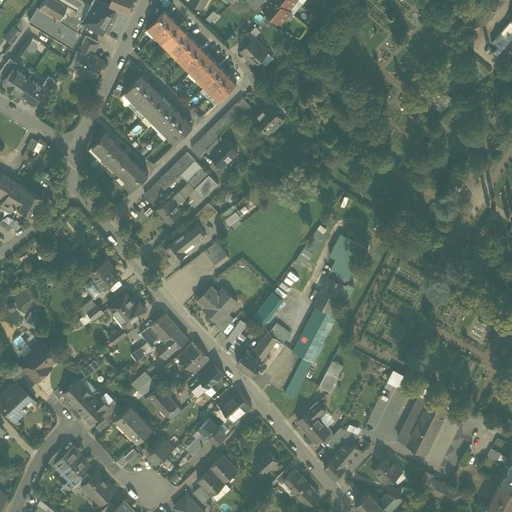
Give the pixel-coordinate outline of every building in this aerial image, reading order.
[(44,0),(38,8),(37,7),(28,22),(71,48),(80,33),(76,30),(82,21),(81,20),(74,16),(73,15),(76,10),(75,10),(80,3),(81,0),(44,0)] [(108,0),(108,3),(101,0),(92,0),(88,8),(84,15),(81,20),(82,21),(101,32),(109,20),(115,7),(129,12),(133,0),(108,0)] [(267,2),(264,0),(253,0),(250,4),(259,12),(264,6),(267,2)] [(282,21),(290,11),(277,0),(268,0),(267,2),(264,6),(266,7),(265,9),(276,19),(277,17),(282,21)] [(277,0),(290,11),(291,11),(288,9),(295,0),(277,0)] [(74,16),(81,20),(84,15),(76,10),(73,15),(74,16)] [(150,25),(157,33),(172,18),(165,10),(150,25)] [(492,51),(497,56),(511,38),(511,17),(510,20),(492,41),(497,46),(492,51)] [(157,33),(164,40),(179,25),(172,18),(157,33)] [(4,37),(11,43),(21,31),(13,25),(4,37)] [(164,40),(171,47),(186,32),(179,25),(164,40)] [(248,35),(252,39),(254,37),(260,31),(256,26),(248,35)] [(171,47),(178,54),(193,39),(186,32),(171,47)] [(89,48),(94,50),(98,42),(85,35),(83,40),(81,43),(89,48)] [(242,50),(255,63),(267,51),(254,37),(252,39),(242,50)] [(178,54),(185,61),(201,46),(193,39),(178,54)] [(185,61),(193,69),(208,54),(201,46),(185,61)] [(105,61),(87,51),(79,47),(71,61),(69,65),(94,79),(102,66),(105,61)] [(193,69),(200,76),(215,61),(208,54),(193,69)] [(0,70),(0,72),(6,76),(12,67),(16,62),(10,57),(0,70)] [(200,76),(207,83),(222,68),(215,61),(200,76)] [(12,89),(18,93),(28,78),(24,75),(24,74),(17,69),(16,70),(12,67),(6,76),(2,82),(7,86),(7,87),(12,90),(12,89)] [(207,83),(214,90),(229,75),(222,68),(207,83)] [(41,92),(46,96),(55,80),(48,75),(40,86),(43,88),(41,92)] [(127,90),(134,97),(149,82),(142,75),(127,90)] [(236,82),(229,75),(214,90),(221,97),(236,82)] [(32,80),(28,78),(18,93),(21,95),(24,101),(28,99),(33,103),(41,92),(43,88),(40,86),(39,85),(39,84),(33,80),(32,80)] [(134,97),(141,105),(157,90),(149,82),(134,97)] [(262,93),(273,103),(278,98),(267,88),(262,93)] [(141,105),(148,112),(164,97),(157,90),(141,105)] [(148,112),(156,119),(171,104),(164,97),(148,112)] [(243,97),(238,101),(246,109),(250,105),(243,97)] [(242,113),(246,109),(238,101),(234,105),(242,113)] [(255,117),(270,133),(284,119),(269,103),(255,117)] [(156,119),(163,126),(178,111),(171,104),(156,119)] [(237,117),(242,113),(234,105),(230,109),(237,117)] [(233,121),(237,117),(230,109),(226,114),(233,121)] [(163,126),(170,133),(185,118),(178,111),(163,126)] [(229,126),(233,121),(226,114),(221,118),(229,126)] [(192,126),(185,118),(170,133),(177,141),(192,126)] [(225,130),(229,126),(221,118),(217,122),(225,130)] [(220,134),(225,130),(217,122),(213,126),(220,134)] [(220,135),(220,134),(213,126),(209,130),(216,138),(220,135)] [(212,142),(216,138),(209,130),(204,135),(212,142)] [(14,141),(0,131),(0,160),(2,162),(5,157),(11,161),(23,145),(15,140),(14,141)] [(94,144),(108,158),(120,146),(106,132),(94,144)] [(208,147),(212,142),(204,135),(200,139),(208,147)] [(225,140),(220,135),(216,138),(212,142),(208,147),(207,147),(212,152),(225,140)] [(27,147),(32,150),(37,140),(32,137),(27,147)] [(207,147),(208,147),(200,139),(196,143),(203,151),(207,147)] [(211,153),(223,165),(238,150),(226,139),(225,140),(212,152),(211,153)] [(199,155),(203,151),(196,143),(192,147),(196,152),(199,155)] [(134,161),(120,146),(108,158),(122,172),(134,161)] [(187,152),(183,156),(191,164),(195,159),(193,158),(192,157),(187,152)] [(186,168),(191,164),(183,156),(179,160),(186,168)] [(188,182),(195,188),(209,174),(195,159),(191,164),(186,168),(182,172),(180,174),(188,182)] [(182,172),(186,168),(179,160),(174,164),(182,172)] [(134,161),(122,172),(128,178),(136,186),(148,175),(134,161)] [(180,174),(182,172),(174,164),(170,169),(178,176),(180,174)] [(174,181),(178,176),(170,169),(166,173),(174,181)] [(117,177),(123,183),(128,178),(122,172),(117,177)] [(0,197),(3,199),(14,180),(2,173),(0,175),(0,197)] [(169,185),(174,181),(166,173),(162,177),(169,185)] [(209,174),(195,188),(204,198),(219,183),(209,174)] [(165,189),(169,185),(162,177),(157,181),(165,189)] [(136,186),(128,178),(123,183),(132,191),(136,186)] [(28,188),(14,180),(3,199),(15,205),(17,206),(28,188)] [(161,193),(165,189),(157,181),(153,185),(161,193)] [(185,197),(195,188),(188,182),(179,190),(185,197)] [(156,198),(161,193),(153,185),(149,190),(156,198)] [(41,195),(28,188),(17,206),(23,210),(31,214),(41,195)] [(152,202),(156,198),(149,190),(145,194),(152,202)] [(172,197),(177,204),(185,197),(179,190),(172,197)] [(157,208),(168,222),(182,210),(177,204),(172,197),(171,196),(157,208)] [(11,210),(15,205),(3,199),(1,201),(1,202),(2,205),(6,207),(11,210)] [(194,216),(203,225),(217,211),(209,202),(194,216)] [(15,205),(11,210),(20,215),(23,210),(17,206),(15,205)] [(234,205),(231,207),(235,212),(226,218),(225,219),(229,225),(229,224),(239,217),(243,214),(238,209),(234,205)] [(223,213),(226,218),(235,212),(231,207),(223,213)] [(232,228),(233,229),(242,222),(241,220),(239,217),(229,224),(232,228)] [(0,223),(8,230),(12,225),(8,222),(3,218),(0,221),(0,223)] [(12,218),(8,222),(12,225),(17,229),(20,225),(12,218)] [(196,222),(177,237),(184,246),(192,239),(194,242),(195,242),(206,234),(203,231),(196,222)] [(304,246),(312,252),(325,235),(316,229),(304,246)] [(314,302),(317,304),(332,312),(347,283),(366,246),(341,233),(330,254),(337,257),(332,267),(314,302)] [(186,248),(184,246),(177,237),(165,247),(170,254),(168,255),(173,261),(175,260),(188,251),(186,248)] [(184,246),(186,248),(194,242),(192,239),(184,246)] [(205,250),(216,265),(229,256),(218,241),(205,250)] [(89,270),(94,276),(104,288),(118,277),(110,267),(112,265),(106,258),(97,265),(97,264),(89,270)] [(105,289),(104,288),(94,276),(84,283),(95,297),(105,289)] [(218,321),(219,321),(228,312),(238,301),(230,294),(227,297),(220,291),(218,293),(211,286),(199,299),(206,306),(211,310),(209,312),(218,321)] [(227,297),(230,294),(223,287),(220,291),(227,297)] [(110,306),(115,313),(116,313),(119,310),(128,323),(146,309),(140,301),(136,303),(127,292),(110,306)] [(253,315),(262,321),(278,298),(270,292),(263,301),(253,315)] [(86,313),(87,312),(97,304),(92,298),(82,306),(86,313)] [(98,303),(97,304),(87,312),(93,319),(104,311),(98,303)] [(38,313),(41,307),(35,304),(32,311),(38,313)] [(335,313),(332,312),(317,304),(293,351),(310,358),(313,360),(335,313)] [(125,325),(128,323),(119,310),(116,313),(115,313),(113,314),(117,320),(123,323),(125,325)] [(38,325),(41,314),(30,311),(27,322),(38,325)] [(215,324),(222,330),(234,318),(228,312),(219,321),(218,321),(215,324)] [(150,324),(150,325),(163,341),(166,338),(179,328),(165,313),(150,324)] [(156,345),(163,341),(150,325),(141,333),(153,348),(156,345)] [(232,345),(236,348),(250,329),(246,326),(238,336),(232,345)] [(110,337),(115,343),(127,334),(122,327),(110,337)] [(179,328),(166,338),(175,348),(176,349),(188,337),(179,328)] [(224,340),(232,345),(238,336),(231,330),(224,340)] [(253,348),(250,352),(262,360),(278,338),(268,331),(255,349),(253,348)] [(167,355),(175,348),(166,338),(163,341),(156,345),(164,356),(166,354),(167,355)] [(29,361),(39,373),(40,373),(57,357),(53,353),(53,350),(49,345),(46,345),(42,340),(29,352),(32,354),(26,359),(29,361)] [(177,357),(194,373),(209,358),(192,342),(177,357)] [(131,355),(136,361),(146,353),(141,347),(131,355)] [(262,361),(262,360),(250,352),(246,349),(237,362),(252,374),(262,361)] [(284,393),(294,398),(313,361),(304,356),(284,393)] [(81,370),(86,377),(100,366),(95,359),(81,370)] [(327,370),(338,375),(344,364),(333,359),(327,370)] [(22,368),(23,369),(33,380),(34,381),(41,374),(40,373),(39,373),(29,361),(22,368)] [(202,381),(208,388),(224,373),(214,363),(199,377),(202,381)] [(33,380),(23,369),(13,379),(15,381),(15,380),(18,383),(23,389),(33,380)] [(420,393),(448,407),(452,399),(393,369),(387,381),(418,397),(420,393)] [(319,385),(330,391),(338,375),(327,370),(319,385)] [(132,385),(137,390),(151,378),(145,373),(132,385)] [(155,384),(151,378),(137,390),(142,395),(155,384)] [(15,380),(15,381),(2,393),(5,396),(18,383),(15,380)] [(34,382),(34,381),(33,380),(23,389),(25,390),(34,382)] [(62,393),(76,407),(92,395),(78,380),(62,393)] [(198,385),(203,392),(208,388),(202,381),(198,385)] [(187,386),(192,392),(197,388),(192,382),(187,386)] [(34,400),(27,392),(25,390),(23,389),(18,383),(5,396),(2,393),(0,394),(0,404),(14,420),(26,408),(34,400)] [(149,396),(166,416),(167,415),(177,406),(159,386),(149,396)] [(201,393),(197,388),(192,392),(197,397),(201,393)] [(227,420),(230,424),(251,407),(237,390),(219,405),(229,418),(227,420)] [(398,438),(426,453),(449,408),(448,407),(420,393),(418,397),(398,438)] [(97,400),(92,395),(76,407),(90,423),(101,413),(108,406),(108,405),(100,397),(97,400)] [(101,413),(105,418),(119,406),(113,400),(108,405),(108,406),(101,413)] [(297,421),(316,442),(319,439),(330,430),(319,417),(326,410),(318,402),(297,421)] [(116,418),(127,430),(141,417),(130,406),(116,418)] [(167,415),(171,420),(178,414),(181,411),(177,406),(167,415)] [(152,429),(141,417),(127,430),(138,442),(152,429)] [(110,423),(105,418),(95,427),(100,432),(110,423)] [(204,434),(208,438),(218,429),(209,420),(199,429),(199,430),(204,434)] [(338,442),(339,442),(342,437),(353,442),(358,435),(340,427),(335,435),(332,438),(338,442)] [(218,429),(208,438),(214,444),(216,446),(225,436),(218,429)] [(319,439),(325,446),(328,443),(332,438),(335,435),(330,430),(319,439)] [(189,448),(195,453),(200,447),(208,438),(204,434),(198,440),(197,440),(189,448)] [(200,447),(195,453),(199,457),(200,458),(214,444),(208,438),(200,447)] [(328,443),(333,448),(338,442),(332,438),(328,443)] [(152,460),(156,464),(163,458),(173,449),(164,439),(153,450),(154,451),(150,455),(153,458),(152,460)] [(324,468),(335,480),(360,451),(359,451),(360,449),(354,444),(353,444),(351,447),(346,443),(345,443),(325,467),(324,468)] [(70,481),(78,474),(88,465),(79,456),(81,454),(73,445),(64,454),(56,462),(66,473),(64,475),(70,481)] [(320,451),(326,456),(331,451),(325,446),(320,451)] [(123,457),(128,462),(129,461),(138,452),(133,447),(123,457)] [(491,447),(488,456),(498,460),(501,451),(491,447)] [(50,460),(54,464),(56,462),(64,454),(60,449),(52,457),(50,460)] [(460,462),(465,464),(471,451),(467,449),(460,462)] [(129,461),(133,465),(143,456),(139,451),(138,452),(129,461)] [(255,463),(265,474),(278,462),(268,451),(255,463)] [(190,458),(193,462),(199,457),(195,453),(190,458)] [(210,466),(211,468),(223,480),(229,475),(230,476),(238,469),(224,454),(210,466)] [(374,468),(386,483),(393,477),(394,478),(402,472),(389,456),(374,468)] [(511,488),(511,458),(510,457),(507,464),(510,466),(502,483),(511,488)] [(225,483),(223,480),(211,468),(198,479),(202,485),(210,493),(217,488),(218,489),(225,483)] [(276,477),(281,482),(283,480),(289,474),(285,469),(276,477)] [(283,480),(295,493),(307,482),(294,469),(289,474),(283,480)] [(419,486),(427,489),(433,477),(434,474),(427,471),(419,486)] [(100,501),(101,502),(115,489),(98,472),(92,478),(84,485),(85,485),(94,495),(96,494),(101,500),(100,501)] [(66,493),(72,488),(82,478),(78,474),(70,481),(62,488),(66,493)] [(88,474),(82,478),(72,488),(77,492),(85,485),(84,485),(92,478),(88,474)] [(427,489),(456,504),(462,492),(433,477),(427,489)] [(319,496),(307,482),(295,493),(307,506),(308,506),(314,500),(319,496)] [(500,482),(489,505),(502,511),(511,511),(511,488),(502,483),(500,482)] [(202,485),(198,489),(207,498),(211,494),(210,493),(202,485)] [(85,488),(80,493),(90,505),(95,501),(85,488)] [(202,502),(207,498),(198,489),(194,493),(202,502)] [(404,497),(415,499),(417,494),(402,490),(400,496),(404,497)] [(355,505),(361,511),(384,511),(386,510),(387,510),(378,501),(368,491),(355,505)] [(386,510),(387,511),(389,511),(396,505),(404,497),(400,496),(387,492),(378,501),(387,510),(386,510)] [(202,511),(187,494),(173,506),(178,511),(202,511)] [(396,505),(402,511),(410,503),(404,497),(396,505)] [(123,498),(117,504),(123,510),(129,505),(123,498)] [(47,511),(46,511),(49,506),(40,499),(37,504),(39,506),(34,511),(47,511)] [(305,508),(308,511),(310,511),(319,505),(314,500),(308,506),(307,506),(305,508)] [(99,511),(108,511),(114,507),(110,502),(99,511)]
